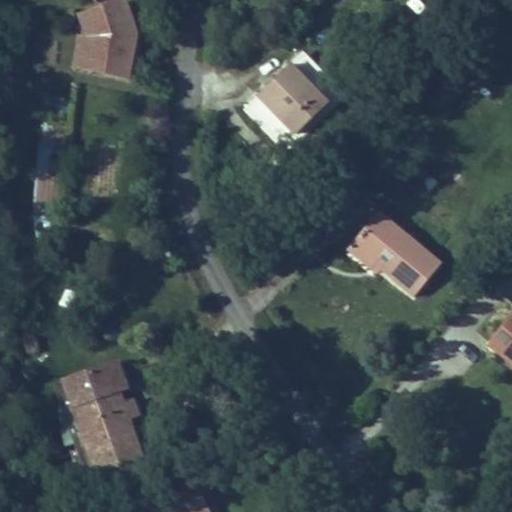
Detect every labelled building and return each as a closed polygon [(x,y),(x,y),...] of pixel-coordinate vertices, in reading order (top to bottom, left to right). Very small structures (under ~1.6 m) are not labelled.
[(135,10),(78,6),(73,76),(130,80),(135,10)] [(346,65),(308,31),(280,61),(317,96),(346,65)] [(55,236),(62,122),(39,121),(32,235),(55,236)] [(442,260),(380,204),(347,240),(376,267),(380,263),(413,292),(442,260)] [(511,314),(490,340),(511,359),(511,314)] [(92,377),(127,453),(172,432),(153,392),(167,386),(159,367),(144,374),(136,357),(92,377)] [(235,459),(178,485),(190,511),(273,511),(269,504),(252,511),(242,490),(248,487),(235,459)]
